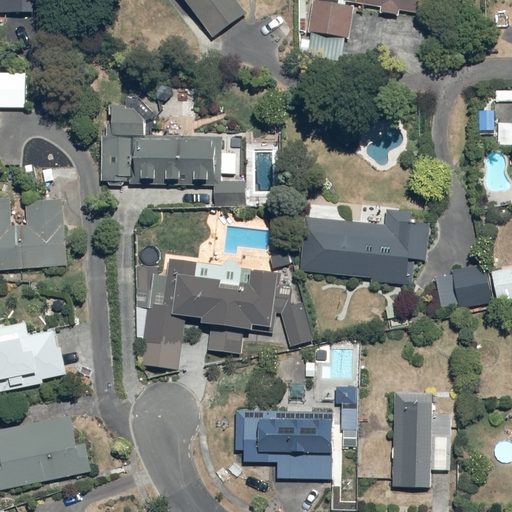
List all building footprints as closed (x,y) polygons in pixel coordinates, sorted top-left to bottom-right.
[(3,0),(4,15),(32,15),(32,0),(3,0)] [(191,0),(218,36),(250,12),(241,0),(191,0)] [(318,0),(313,31),(353,38),(359,5),(385,10),(384,14),(403,17),(404,12),(425,15),(427,0),(318,0)] [(0,63),(0,109),(32,110),(33,72),(4,71),(4,64),(0,63)] [(118,136),(104,136),(105,183),(150,182),(150,187),(167,187),(167,181),(174,181),(175,187),(192,187),(192,181),(200,181),(200,186),(218,185),(218,204),(245,203),(245,182),(240,182),(240,151),(225,151),(225,137),(152,138),(152,105),(118,105),(118,136)] [(16,198),(0,198),(0,272),(74,270),(72,199),(33,201),(33,225),(17,225),(16,198)] [(414,290),(430,267),(432,213),(393,211),(392,225),(309,222),(307,272),(387,275),(387,289),(414,290)] [(262,329),(281,331),(286,274),(259,271),(258,284),(246,283),(247,268),(173,261),(172,277),(159,275),(150,365),(182,368),(187,321),(207,323),(207,327),(215,328),(212,351),(246,354),(249,333),(262,334),(262,329)] [(511,303),(511,262),(458,270),(458,275),(440,277),(445,312),(511,303)] [(308,308),(285,313),(293,352),(316,347),(308,308)] [(0,392),(11,391),(10,383),(16,383),(17,389),(50,387),(49,379),(71,378),(70,350),(64,350),(63,330),(34,332),(33,323),(4,325),(3,316),(0,316),(0,392)] [(344,412),(241,410),(240,458),(249,458),(249,463),(282,464),(282,479),(343,480),(344,431),(358,431),(359,388),(339,388),(339,404),(344,404),(344,412)] [(440,393),(399,392),(397,489),(434,490),(434,473),(453,474),(455,414),(440,414),(440,393)] [(0,489),(98,473),(94,447),(86,448),(80,416),(0,429),(0,489)]
